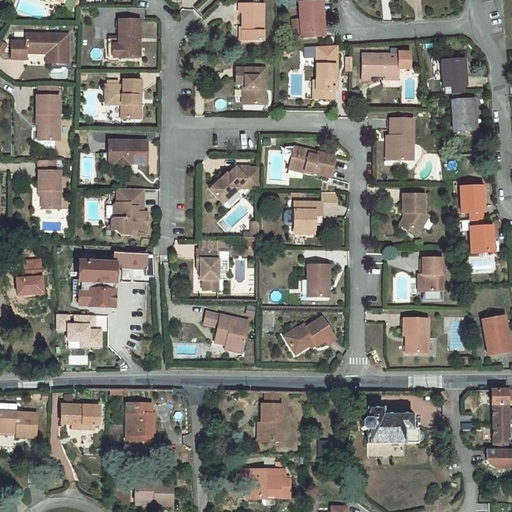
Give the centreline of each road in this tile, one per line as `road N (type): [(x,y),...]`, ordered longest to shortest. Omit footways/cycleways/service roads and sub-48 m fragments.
road 1 (residential): [(357,380),(355,126),(173,127)]
road 2 (residential): [(472,23),(495,63),(511,210)]
road 3 (residential): [(0,386),(191,380)]
road 4 (residential): [(191,380),(357,380)]
road 5 (residential): [(341,0),(345,34),(472,23)]
road 6 (residential): [(357,380),(511,376)]
road 7 (residential): [(150,0),(175,29),(173,127)]
road 8 (unknown): [(455,378),(474,511)]
road 9 (residential): [(203,511),(191,380)]
road 10 (residential): [(173,127),(164,248)]
